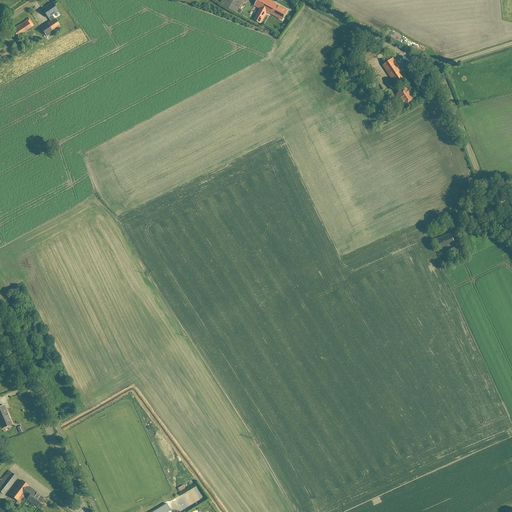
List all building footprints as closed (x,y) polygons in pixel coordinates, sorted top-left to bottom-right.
[(222,0),(221,4),(237,14),(245,0),(222,0)] [(262,25),(269,14),(282,21),(289,9),(272,0),(258,0),(255,7),(260,9),(254,20),(262,25)] [(50,21),(40,28),(45,37),(60,28),(55,19),(54,19),(52,16),(58,13),(53,4),(42,10),(48,19),(49,18),(50,21)] [(28,21),(13,32),(17,38),(32,28),(28,21)] [(394,59),(383,65),(395,85),(406,79),(394,59)] [(406,88),(397,95),(405,108),(415,101),(406,88)] [(389,94),(384,101),(393,106),(397,100),(389,94)] [(436,240),(439,250),(454,245),(450,235),(436,240)] [(462,248),(456,250),(459,258),(464,256),(462,248)] [(6,405),(4,406),(0,407),(0,425),(12,422),(6,405)] [(8,471),(0,481),(0,492),(4,495),(17,477),(8,471)] [(23,496),(27,499),(26,501),(36,509),(43,499),(33,491),(33,492),(28,489),(30,487),(22,481),(10,496),(18,502),(23,496)]
